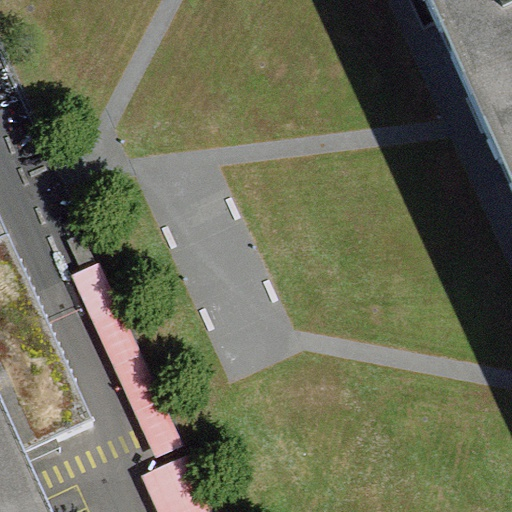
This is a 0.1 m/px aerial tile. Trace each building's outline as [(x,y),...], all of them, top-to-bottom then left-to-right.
[(511,0),(424,0),(477,115),(511,99),(511,0)] [(511,191),(511,99),(477,115),(511,191)] [(0,312),(36,296),(6,232),(0,234),(0,312)] [(0,437),(12,465),(95,427),(36,296),(0,312),(0,437)] [(0,511),(34,511),(12,465),(0,437),(0,511)]
